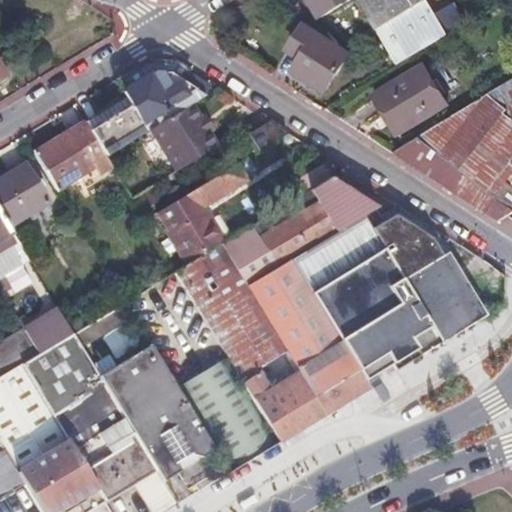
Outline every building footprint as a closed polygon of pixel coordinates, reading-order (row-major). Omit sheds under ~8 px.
[(350,0),(307,0),(319,19),(350,0)] [(355,0),(396,67),(448,36),(425,0),(355,0)] [(427,0),(448,34),(464,23),(450,0),(427,0)] [(346,57),(302,27),(286,49),(298,58),(290,70),(321,92),(346,57)] [(133,69),(114,81),(122,93),(141,82),(154,74),(170,75),(181,82),(189,70),(171,59),(150,59),(133,69)] [(446,107),(422,67),(373,96),(398,136),(446,107)] [(122,93),(125,98),(145,132),(150,129),(151,129),(146,120),(166,109),(171,117),(192,104),(204,97),(181,82),(170,75),(154,74),(141,82),(122,93)] [(511,82),(499,90),(511,111),(511,82)] [(511,162),(511,111),(499,90),(392,155),(473,207),(511,162)] [(125,98),(84,122),(105,157),(145,132),(125,98)] [(150,129),(176,172),(218,147),(209,133),(201,119),(192,104),(171,117),(151,129),(150,129)] [(201,119),(209,133),(214,130),(205,115),(201,119)] [(84,122),(32,153),(55,190),(95,166),(99,173),(110,166),(105,157),(84,122)] [(288,134),(269,122),(248,135),(259,152),(288,134)] [(249,158),(238,165),(247,181),(258,174),(249,158)] [(511,162),(473,207),(496,222),(511,212),(511,189),(511,190),(503,175),(511,170),(511,162)] [(24,164),(0,178),(0,213),(8,227),(47,203),(24,164)] [(157,214),(187,265),(220,245),(219,243),(222,241),(202,208),(205,206),(247,181),(238,165),(157,214)] [(305,194),(331,178),(323,165),(297,180),(305,194)] [(511,170),(503,175),(511,190),(511,189),(511,170)] [(219,243),(220,245),(227,241),(205,206),(202,208),(222,241),(219,243)] [(0,239),(12,233),(8,227),(0,213),(0,239)] [(12,233),(0,239),(0,248),(8,243),(16,239),(12,233)] [(0,248),(0,276),(21,264),(8,243),(0,248)] [(175,272),(162,280),(180,309),(187,305),(190,310),(196,307),(175,272)] [(124,303),(73,334),(81,347),(131,316),(124,303)] [(29,339),(39,355),(73,334),(63,318),(29,339)] [(0,378),(21,365),(39,355),(29,339),(23,329),(0,342),(0,378)] [(99,377),(154,472),(161,482),(179,471),(174,463),(187,455),(200,458),(213,450),(175,388),(147,342),(142,345),(144,349),(99,377)] [(213,450),(227,474),(278,443),(239,378),(226,357),(175,388),(213,450)] [(69,444),(104,502),(133,485),(154,472),(99,377),(98,376),(83,385),(89,395),(52,417),(69,444)] [(23,485),(39,511),(87,511),(104,502),(69,444),(17,475),(23,485)] [(0,498),(23,485),(17,475),(0,446),(0,498)] [(133,485),(149,511),(163,511),(176,505),(161,482),(154,472),(133,485)]
